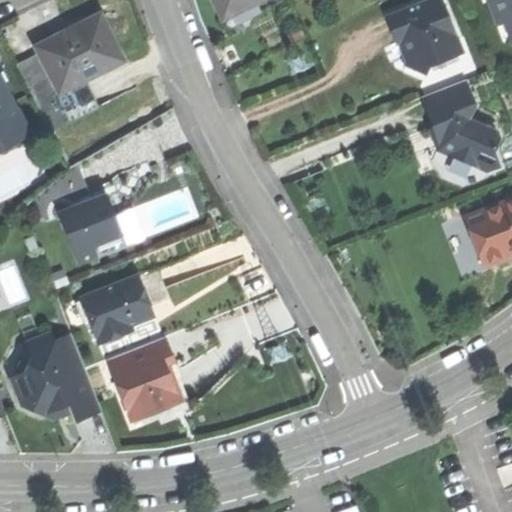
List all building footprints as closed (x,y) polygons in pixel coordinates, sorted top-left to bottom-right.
[(215,0),(225,19),(261,0),(215,0)] [(444,0),(430,0),(387,18),(393,31),(398,43),(404,41),(407,48),(412,46),(414,53),(407,66),(428,74),(436,56),(442,53),(445,62),(466,53),(444,0)] [(511,18),(509,11),(499,15),(493,0),(488,0),(498,25),(505,23),(511,39),(511,18)] [(511,0),(493,0),(499,15),(509,11),(511,18),(511,0)] [(34,47),(58,95),(124,61),(100,13),(63,32),(34,47)] [(0,147),(29,133),(0,75),(0,147)] [(466,79),(423,97),(431,117),(435,128),(437,127),(441,134),(444,133),(445,135),(440,150),(457,158),(467,155),(472,163),(489,172),(502,164),(495,153),(497,141),(502,137),(500,130),(474,122),(470,115),(477,104),(466,79)] [(61,214),(81,263),(108,251),(104,241),(124,234),(115,213),(108,195),(93,201),(94,203),(84,208),(83,205),(61,214)] [(475,239),(485,265),(511,255),(510,253),(511,252),(511,198),(466,217),(475,239)] [(83,298),(100,341),(120,333),(118,328),(128,324),(154,314),(146,294),(139,276),(83,298)] [(130,329),(128,324),(118,328),(120,333),(130,329)] [(104,409),(73,333),(54,338),(53,331),(26,341),(29,346),(32,354),(25,372),(15,374),(11,375),(18,393),(27,394),(28,407),(42,414),(46,404),(70,403),(75,419),(91,415),(104,409)] [(109,359),(133,418),(181,398),(174,379),(167,362),(174,359),(165,336),(109,359)] [(19,359),(15,374),(25,372),(32,354),(29,346),(19,359)] [(22,402),(28,407),(27,394),(18,393),(22,402)] [(57,419),(75,419),(70,403),(46,404),(42,414),(57,419)]
